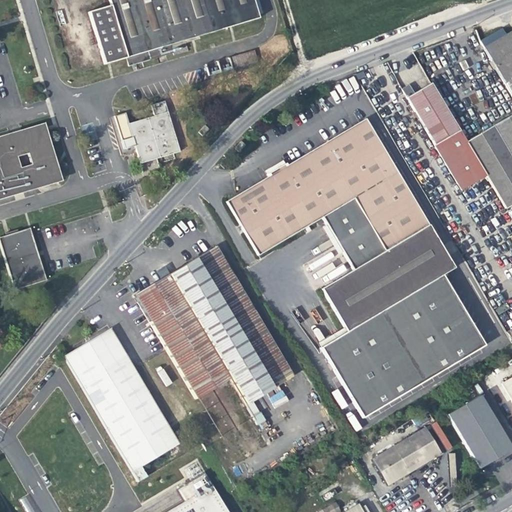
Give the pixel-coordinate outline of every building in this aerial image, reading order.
[(257,17),(256,13),(251,0),(111,0),(112,2),(89,9),(104,62),(127,55),(129,63),(175,50),(172,42),(257,17)] [(257,0),(251,0),(256,13),(261,12),(257,0)] [(511,99),(511,32),(505,36),(501,29),(479,42),(511,99)] [(241,52),(245,63),(257,60),(253,49),(241,52)] [(232,67),(245,63),(241,52),(229,56),(232,67)] [(428,149),(457,131),(428,84),(407,97),(402,89),(394,94),(428,149)] [(406,96),(414,91),(409,84),(402,89),(406,96)] [(135,144),(139,158),(156,153),(157,157),(180,150),(164,99),(151,103),(154,114),(129,122),(125,111),(113,114),(124,148),(135,144)] [(511,114),(465,142),(503,208),(511,203),(511,114)] [(455,270),(364,119),(285,166),(283,164),(267,173),(268,176),(225,202),(258,256),(322,217),(326,225),(342,253),(353,271),(321,290),(343,329),(346,333),(319,348),(363,420),(485,347),(443,277),(455,270)] [(0,195),(58,179),(43,126),(0,137),(0,195)] [(457,131),(428,149),(454,194),(484,176),(457,131)] [(156,153),(139,158),(140,162),(157,157),(156,153)] [(342,253),(326,225),(317,229),(333,257),(342,253)] [(26,229),(42,281),(45,280),(29,228),(26,229)] [(0,248),(13,290),(42,281),(26,229),(17,232),(4,236),(0,237),(0,248)] [(290,378),(213,248),(166,276),(163,269),(156,274),(159,280),(132,297),(193,401),(227,380),(243,406),(290,378)] [(343,329),(313,345),(319,348),(346,333),(343,329)] [(64,356),(136,483),(145,478),(139,467),(176,445),(108,330),(64,356)] [(511,376),(499,384),(511,407),(511,376)] [(496,457),(509,450),(477,397),(446,416),(478,469),(482,466),(491,461),(496,457)] [(256,427),(262,423),(258,415),(251,419),(256,427)] [(416,467),(439,454),(424,428),(370,460),(385,485),(406,473),(416,467)] [(187,482),(204,471),(197,459),(179,469),(187,482)] [(332,470),(302,487),(309,499),(339,482),(332,470)] [(230,511),(209,473),(179,490),(185,500),(163,511),(230,511)] [(317,511),(340,511),(337,502),(317,510),(317,511)]
